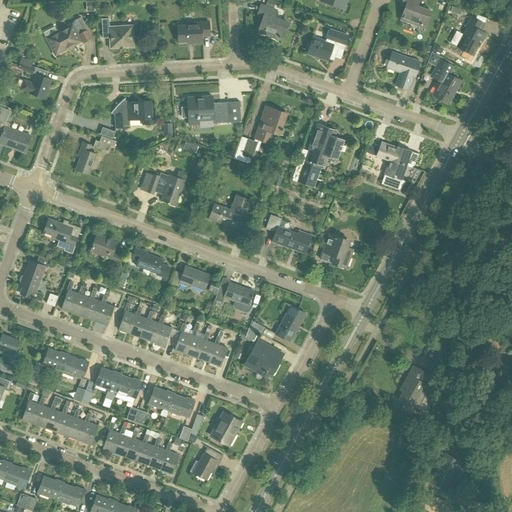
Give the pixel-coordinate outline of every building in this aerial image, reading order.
[(425,28),(431,11),(417,6),(419,0),(403,0),(403,1),(407,3),(401,20),(425,28)] [(283,38),(288,22),(275,18),(277,11),(260,5),(256,17),(263,19),(258,32),(268,35),(269,33),(283,38)] [(456,30),(450,42),(457,46),(472,54),(480,40),(482,41),(486,34),(482,31),(485,25),(470,16),(464,27),(467,28),(463,34),(456,30)] [(54,26),(43,32),(55,55),(68,49),(67,48),(73,45),(74,45),(82,41),(78,34),(87,30),(81,17),(74,20),(75,22),(57,31),(54,26)] [(108,18),(102,18),(103,37),(109,37),(110,48),(134,47),(132,25),(109,27),(108,18)] [(211,37),(210,21),(191,22),(191,25),(177,25),(178,43),(192,42),(192,44),(203,43),(202,37),(211,37)] [(345,45),(349,35),(329,29),(326,38),(325,41),(313,37),(308,51),(322,55),(321,58),(328,61),(329,59),(333,60),(334,57),(338,47),(344,49),(345,45)] [(414,77),(420,62),(392,52),(387,67),(400,72),(396,84),(409,89),(414,77)] [(32,74),(35,67),(31,66),(33,62),(21,57),(17,68),(32,74)] [(449,103),(461,81),(450,75),(454,66),(440,58),(431,75),(441,80),(433,95),(449,103)] [(45,99),(52,79),(36,74),(32,84),(24,80),(20,89),(29,93),(45,99)] [(187,107),(181,107),(182,118),(188,118),(188,126),(199,126),(199,124),(198,113),(213,112),(213,123),(229,122),(240,121),(239,101),(227,102),(213,103),(213,95),(187,97),(187,107)] [(127,102),(125,99),(126,98),(125,98),(119,103),(115,108),(111,113),(111,114),(112,113),(115,115),(116,128),(123,128),(123,126),(130,125),(130,119),(142,119),(142,125),(153,124),(151,101),(127,102)] [(279,134),(286,115),(278,113),(279,111),(265,106),(254,138),(267,142),(270,131),(279,134)] [(0,134),(1,135),(0,138),(0,142),(25,152),(31,136),(9,128),(10,124),(0,120),(0,134)] [(308,151),(303,149),(292,180),(314,188),(322,165),(325,166),(328,156),(337,159),(344,139),(335,136),(337,131),(317,124),(308,151)] [(96,141),(94,146),(108,151),(110,145),(114,147),(116,141),(102,136),(100,142),(96,140),(96,141)] [(242,154),(251,158),(258,142),(247,138),(242,154)] [(89,174),(96,154),(88,151),(90,145),(83,142),(78,155),(80,156),(76,169),(89,174)] [(397,148),(382,142),(377,156),(389,160),(381,184),(400,190),(405,181),(401,179),(411,151),(398,146),(397,148)] [(198,146),(192,144),(190,151),(195,153),(198,146)] [(368,146),(366,153),(374,156),(377,148),(368,146)] [(247,172),(249,166),(238,162),(236,169),(247,172)] [(154,192),(162,195),(161,200),(176,205),(185,180),(170,175),(169,177),(161,174),(160,175),(154,173),(147,192),(153,195),(154,192)] [(282,177),(276,175),(273,184),(279,186),(282,177)] [(240,227),(250,200),(236,195),(231,210),(214,204),(209,218),(229,225),(229,223),(240,227)] [(281,220),(271,216),(266,228),(275,232),(272,241),(286,246),(286,245),(306,252),(311,236),(299,231),(298,234),(279,227),(281,220)] [(63,223),(48,218),(43,234),(59,240),(57,246),(64,249),(64,251),(72,253),(81,228),(68,223),(69,221),(64,220),(63,223)] [(91,251),(114,259),(112,264),(118,266),(122,256),(112,253),(116,242),(105,238),(106,237),(97,234),(91,251)] [(347,268),(354,249),(347,247),(349,241),(329,234),(322,252),(334,256),(331,263),(347,268)] [(165,279),(170,267),(161,264),(162,259),(146,254),(147,252),(135,248),(132,258),(138,260),(136,265),(156,273),(156,275),(165,279)] [(41,301),(44,294),(36,291),(45,266),(29,260),(24,275),(21,276),(20,280),(21,282),(20,286),(22,287),(21,291),(23,294),(41,301)] [(175,271),(171,284),(178,286),(179,283),(187,286),(188,283),(204,289),(210,275),(185,266),(183,273),(182,274),(175,271)] [(125,281),(119,278),(117,285),(123,287),(125,281)] [(80,294),(78,293),(71,290),(73,283),(69,282),(66,290),(68,291),(61,308),(73,313),(80,294)] [(217,293),(220,286),(211,282),(208,290),(217,293)] [(254,291),(229,282),(226,290),(219,287),(215,300),(222,302),(224,297),(234,301),(233,305),(234,308),(246,312),(249,311),(251,305),(249,305),(254,291)] [(91,298),(90,297),(82,295),(85,287),(81,286),(78,293),(80,294),(73,313),(84,317),(91,298)] [(103,302),(101,302),(94,299),(97,291),(92,290),(90,297),(91,298),(84,317),(96,321),(103,302)] [(50,293),(46,304),(55,307),(58,296),(50,293)] [(103,302),(96,321),(108,325),(115,307),(105,303),(108,296),(104,294),(101,302),(103,302)] [(137,315),(136,314),(128,311),(131,304),(127,303),(124,310),(125,311),(118,329),(130,334),(131,332),(137,315)] [(290,341),(305,313),(291,305),(276,333),(290,341)] [(148,319),(147,318),(139,316),(142,308),(138,307),(136,314),(137,315),(131,332),(130,334),(141,338),(142,336),(148,319)] [(160,323),(159,323),(151,320),(153,312),(150,311),(147,318),(148,319),(142,336),(141,338),(153,342),(154,341),(160,323)] [(154,341),(153,342),(165,346),(172,327),(162,324),(165,317),(161,315),(159,323),(160,323),(154,341)] [(250,327),(250,328),(258,333),(262,335),(265,328),(253,322),(250,327)] [(181,331),(174,350),(186,354),(186,352),(193,335),(191,335),(193,331),(185,328),(186,324),(183,323),(180,331),(181,331)] [(186,352),(186,354),(197,358),(198,357),(204,339),(203,339),(195,336),(199,325),(195,324),(193,331),(191,335),(193,335),(186,352)] [(253,341),(258,333),(250,328),(249,328),(245,337),(253,341)] [(198,357),(197,358),(209,362),(210,361),(216,344),(214,343),(207,340),(209,333),(206,331),(203,339),(204,339),(198,357)] [(10,365),(13,357),(19,340),(3,334),(0,341),(0,352),(3,354),(1,362),(10,365)] [(210,361),(209,362),(221,367),(228,348),(218,344),(221,337),(217,335),(214,343),(216,344),(210,361)] [(255,345),(245,365),(270,378),(281,358),(268,352),(271,346),(258,339),(255,345)] [(62,372),(69,355),(61,352),(60,353),(48,348),(42,365),(62,372)] [(69,355),(62,372),(74,376),(74,375),(83,378),(89,362),(69,355)] [(426,373),(413,366),(403,384),(406,386),(399,400),(405,403),(402,408),(415,415),(430,387),(425,384),(425,383),(421,381),(426,373)] [(101,368),(95,384),(107,388),(107,387),(109,388),(105,398),(112,400),(115,391),(122,374),(113,371),(113,372),(101,368)] [(36,386),(40,374),(32,371),(28,383),(36,386)] [(122,374),(115,391),(127,396),(127,395),(136,398),(142,381),(133,378),(133,379),(122,375),(122,374)] [(9,389),(12,382),(0,377),(0,397),(4,387),(9,389)] [(168,411),(175,393),(166,390),(166,391),(154,387),(148,403),(160,408),(160,407),(163,408),(163,410),(161,410),(160,415),(166,417),(168,411)] [(78,389),(74,399),(81,402),(85,391),(78,388),(78,389)] [(44,391),(42,397),(45,398),(47,399),(50,393),(44,391)] [(85,391),(81,402),(89,405),(93,394),(85,391)] [(40,405),(39,404),(31,401),(34,394),(30,392),(27,401),(28,402),(22,419),(33,423),(40,405)] [(175,393),(168,411),(179,415),(180,414),(189,417),(195,401),(186,398),(186,399),(175,395),(175,394),(175,393)] [(63,413),(62,412),(54,410),(57,402),(59,403),(61,399),(55,396),(50,408),(52,409),(45,428),(57,432),(63,413)] [(52,409),(50,408),(43,406),(45,398),(42,397),(39,404),(40,405),(33,423),(45,428),(52,409)] [(112,400),(105,398),(102,405),(109,408),(112,400)] [(75,417),(73,417),(66,414),(68,406),(64,405),(62,412),(63,413),(57,432),(68,436),(75,417)] [(131,408),(127,419),(134,422),(138,411),(138,410),(131,408)] [(86,421),(85,421),(77,418),(80,410),(76,409),(73,417),(75,417),(68,436),(80,440),(86,421)] [(138,411),(134,422),(142,424),(146,413),(138,411)] [(229,446),(242,422),(223,411),(210,436),(229,446)] [(86,421),(80,440),(91,444),(98,426),(88,422),(91,415),(88,413),(85,421),(86,421)] [(197,414),(190,433),(196,436),(203,417),(197,414)] [(121,434),(119,433),(112,431),(115,423),(111,422),(108,430),(109,430),(102,448),(114,453),(121,434)] [(132,438),(131,438),(123,435),(126,427),(122,426),(119,433),(121,434),(114,453),(126,457),(132,438)] [(184,428),(180,439),(187,441),(190,433),(191,430),(184,427),(184,428)] [(144,442),(142,442),(135,439),(138,432),(134,430),(131,438),(132,438),(126,457),(137,461),(144,442)] [(155,446),(154,446),(146,443),(149,436),(145,434),(142,442),(144,442),(137,461),(149,465),(155,446)] [(167,451),(165,450),(158,447),(160,440),(157,438),(154,446),(155,446),(149,465),(160,469),(167,451)] [(167,451),(160,469),(172,474),(179,455),(169,451),(172,444),(168,442),(165,450),(167,451)] [(196,460),(190,471),(193,472),(206,480),(207,479),(210,473),(220,455),(220,454),(207,447),(204,453),(204,452),(199,461),(199,462),(196,460)] [(445,491),(461,462),(445,453),(429,482),(445,491)] [(5,480),(11,463),(3,460),(2,461),(0,460),(0,477),(5,479),(4,480),(5,480)] [(11,463),(5,480),(17,485),(17,484),(25,487),(31,470),(22,467),(22,469),(11,465),(11,463)] [(58,500),(64,482),(56,479),(55,480),(43,476),(38,492),(49,497),(49,496),(57,499),(58,500)] [(64,482),(58,500),(69,504),(70,503),(78,506),(84,490),(75,487),(75,488),(64,484),(64,483),(64,482)] [(16,505),(25,508),(29,496),(21,493),(16,505)] [(113,511),(117,502),(108,499),(108,500),(97,495),(91,511),(113,511)] [(36,499),(29,496),(25,508),(32,511),(36,499)] [(117,502),(113,511),(135,511),(137,509),(129,506),(128,507),(117,503),(117,502)]
